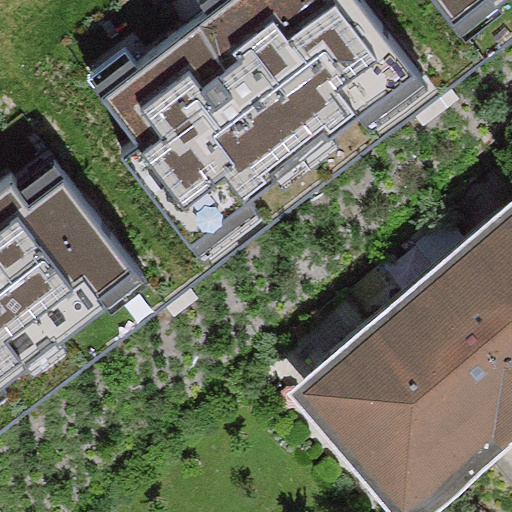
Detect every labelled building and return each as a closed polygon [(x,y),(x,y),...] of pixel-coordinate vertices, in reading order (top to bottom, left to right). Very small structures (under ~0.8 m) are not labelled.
[(157,52),(109,89),(146,137),(129,150),(201,241),(258,197),(287,174),(281,166),(334,124),(341,132),(371,109),(428,64),(377,0),(222,0),(214,6),(157,52)] [(452,0),(462,12),(477,0),(452,0)] [(511,1),(511,0),(477,0),(462,12),(479,34),(511,8),(511,1)] [(92,68),(109,89),(157,52),(140,30),(92,68)] [(428,64),(371,109),(385,125),(441,81),(428,64)] [(281,166),(287,174),(294,183),(348,141),(341,132),(334,124),(281,166)] [(41,198),(74,172),(60,154),(26,179),(41,198)] [(0,387),(8,381),(13,387),(42,364),(39,360),(69,336),(73,340),(122,301),(115,292),(148,265),(74,172),(41,198),(26,179),(23,176),(0,193),(0,387)] [(258,197),(201,241),(213,257),(270,212),(258,197)] [(511,224),(457,273),(451,266),(399,311),(406,318),(315,398),(411,507),(503,427),(511,437),(511,224)] [(39,360),(42,364),(49,372),(79,348),(73,340),(69,336),(39,360)] [(0,387),(0,409),(19,394),(13,387),(8,381),(0,387)]
